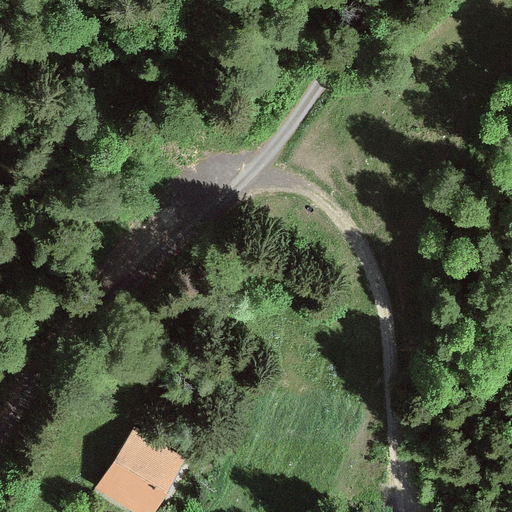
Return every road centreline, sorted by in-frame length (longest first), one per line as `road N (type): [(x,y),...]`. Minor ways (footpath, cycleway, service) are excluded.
road 1 (track): [(0,459),(58,369),(298,129),(376,0)]
road 2 (track): [(220,207),(322,252),(378,350),(399,511)]
